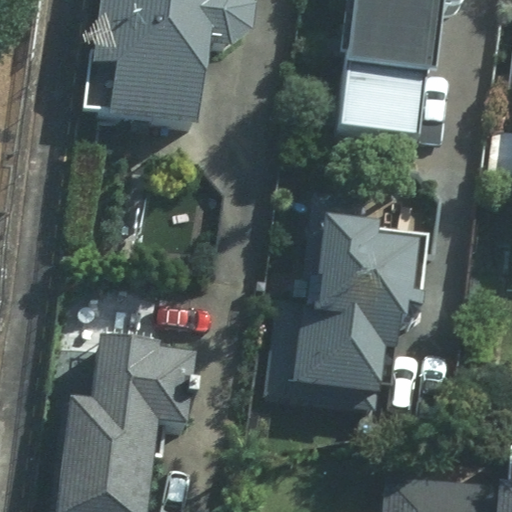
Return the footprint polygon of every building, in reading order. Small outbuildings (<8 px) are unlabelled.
[(122,111),(206,121),(222,37),(243,41),(254,34),(265,27),(264,0),(113,0),(106,60),(128,63),(122,111)] [(366,0),(354,122),(433,131),(446,0),(366,0)] [(415,346),(428,225),(367,219),(369,200),(319,195),(307,301),(284,298),(273,397),(386,409),(394,343),(415,346)] [(71,511),(158,511),(169,421),(193,423),(202,346),(110,336),(103,399),(84,396),(71,511)] [(386,511),(364,511),(344,511),(343,511),(511,511),(511,485),(389,477),(386,511)]
